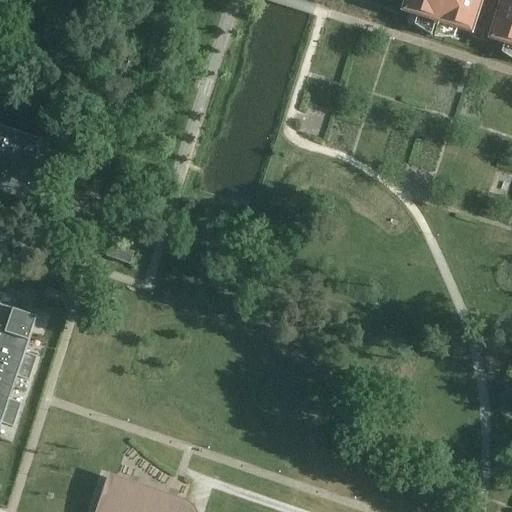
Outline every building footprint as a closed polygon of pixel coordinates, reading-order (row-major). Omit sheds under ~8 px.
[(410,0),(406,13),(428,20),(430,14),(439,17),(436,28),(439,29),(443,18),(452,21),(450,27),(472,34),(482,0),(410,0)] [(511,0),(505,0),(493,40),(511,46),(511,0)] [(0,191),(32,203),(52,143),(0,125),(0,191)] [(86,256),(98,260),(103,246),(90,242),(89,245),(87,253),(86,256)] [(114,245),(109,258),(133,266),(137,253),(114,245)] [(49,289),(46,298),(69,306),(72,296),(49,289)] [(30,381),(38,358),(27,354),(40,314),(15,306),(15,308),(0,302),(0,433),(3,423),(15,427),(22,404),(11,400),(19,377),(30,381)] [(200,511),(199,509),(194,503),(192,502),(190,501),(189,500),(187,500),(177,504),(117,484),(114,493),(104,498),(98,511),(200,511)]
